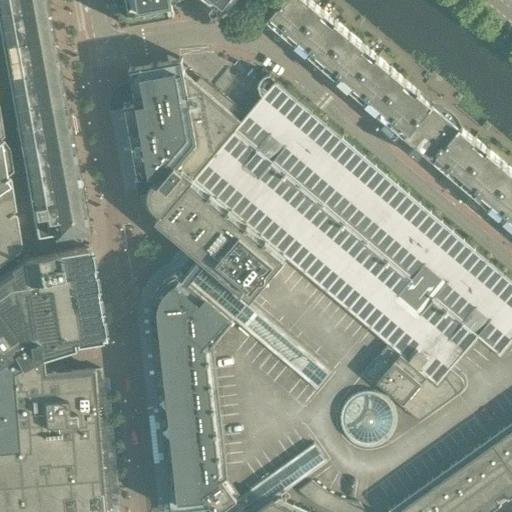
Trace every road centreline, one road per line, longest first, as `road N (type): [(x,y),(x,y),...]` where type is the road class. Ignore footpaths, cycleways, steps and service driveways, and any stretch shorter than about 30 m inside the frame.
road 1 (residential): [(94,0),(102,42),(111,47),(186,33),(263,47),(511,265)]
road 2 (residential): [(112,237),(28,250),(0,82)]
